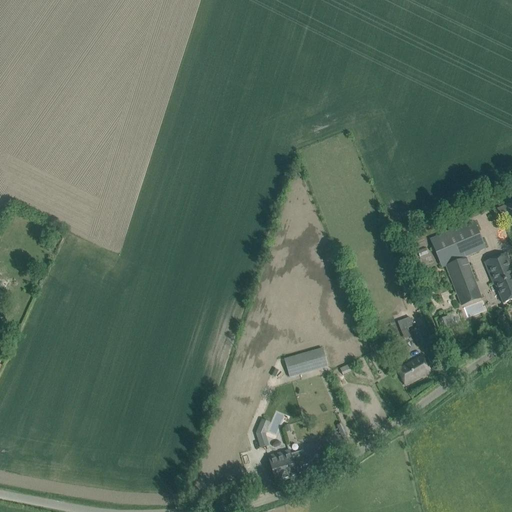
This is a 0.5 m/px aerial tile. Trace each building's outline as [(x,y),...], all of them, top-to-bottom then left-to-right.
[(498,222),(511,215),(511,209),(509,204),(493,211),(498,222)] [(465,257),(486,249),(475,221),(430,238),(441,266),(445,265),(459,300),(461,306),(481,298),(465,257)] [(506,254),(484,263),(493,284),(494,283),(502,304),(511,300),(511,268),(511,266),(506,254)] [(409,318),(397,322),(403,340),(409,338),(406,329),(412,327),(409,318)] [(428,344),(421,325),(411,329),(418,348),(428,344)] [(284,359),(290,378),(328,367),(323,348),(284,359)] [(396,370),(400,377),(405,386),(431,372),(426,363),(422,356),(396,370)] [(350,364),(339,369),(342,376),(353,372),(350,364)] [(269,446),(266,434),(270,423),(262,420),(256,434),(260,448),(260,449),(269,446)] [(275,483),(297,477),(308,474),(309,473),(308,472),(305,460),(302,451),(291,455),(290,451),(268,457),(273,474),(275,483)]
